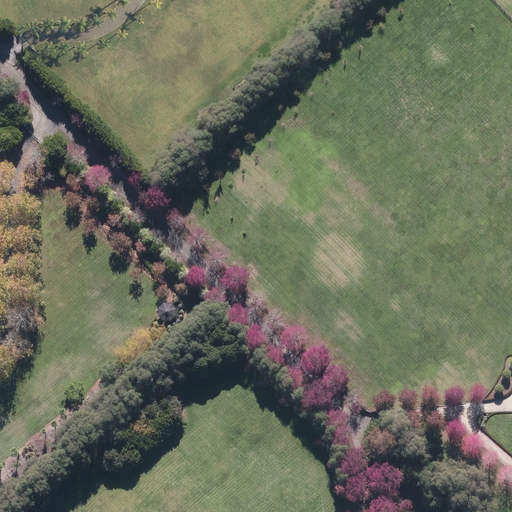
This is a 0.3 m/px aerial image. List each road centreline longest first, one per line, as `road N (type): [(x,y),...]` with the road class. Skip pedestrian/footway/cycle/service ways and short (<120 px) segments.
road 1 (residential): [(0,53),(354,417)]
road 2 (unknown): [(0,41),(92,33),(131,0)]
